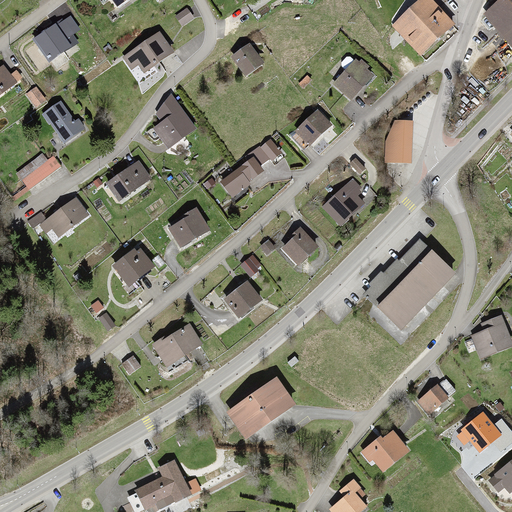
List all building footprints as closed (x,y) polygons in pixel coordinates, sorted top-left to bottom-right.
[(111,0),(119,10),(134,0),(111,0)] [(433,0),(419,0),(392,25),(423,57),(457,25),(433,0)] [(511,0),(499,0),(500,0),(484,13),(511,46),(511,0)] [(62,20),(31,40),(45,62),(76,42),(62,20)] [(157,32),(124,59),(131,67),(135,64),(142,72),(170,49),(157,32)] [(249,44),(233,56),(247,75),(263,63),(249,44)] [(353,61),(333,85),(353,101),(373,77),(353,61)] [(2,65),(0,67),(0,93),(15,82),(2,65)] [(179,108),(154,128),(170,149),(195,129),(179,108)] [(65,110),(47,123),(63,145),(81,132),(65,110)] [(316,112),(295,131),(307,144),(328,125),(316,112)] [(411,164),(413,121),(395,121),(386,141),(385,163),(411,164)] [(270,141),(261,147),(273,163),(282,156),(270,141)] [(12,165),(18,171),(28,163),(22,156),(12,165)] [(22,182),(29,191),(59,167),(52,158),(22,182)] [(250,158),(219,180),(231,197),(262,174),(250,158)] [(137,161),(106,183),(120,201),(150,180),(137,161)] [(348,186),(323,208),(339,226),(364,203),(348,186)] [(52,226),(60,235),(88,213),(75,197),(46,220),(41,214),(29,223),(33,228),(38,223),(45,232),(52,226)] [(196,212),(170,225),(180,245),(206,231),(196,212)] [(299,231),(282,249),(299,265),(316,247),(299,231)] [(366,296),(402,329),(454,272),(418,240),(366,296)] [(267,243),(260,249),(266,256),(273,250),(267,243)] [(136,249),(113,267),(128,287),(151,269),(136,249)] [(249,259),(241,266),(249,276),(257,269),(249,259)] [(247,282),(223,298),(236,317),(260,301),(247,282)] [(473,335),(482,357),(511,345),(511,341),(502,317),(481,325),(484,331),(473,335)] [(190,324),(152,346),(163,366),(201,344),(190,324)] [(276,378),(226,411),(243,438),(294,404),(276,378)] [(445,380),(418,400),(427,414),(455,394),(445,380)] [(395,431),(383,440),(380,436),(362,451),(371,462),(374,460),(383,471),(410,451),(395,431)] [(511,435),(479,462),(511,500),(511,435)] [(162,476),(134,489),(143,507),(169,494),(173,502),(190,493),(174,461),(158,468),(162,476)] [(343,497),(330,509),(332,511),(361,511),(374,501),(354,479),(339,492),(343,497)]
